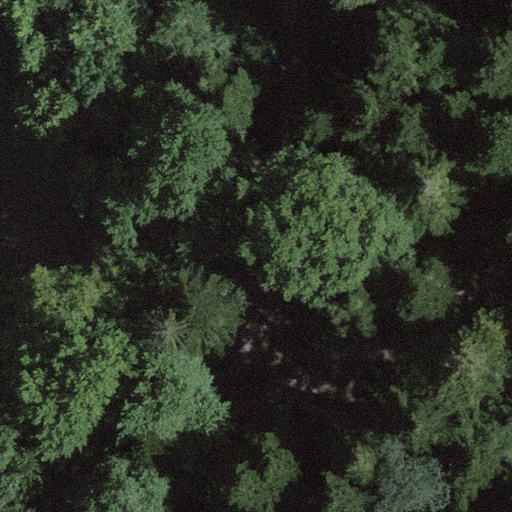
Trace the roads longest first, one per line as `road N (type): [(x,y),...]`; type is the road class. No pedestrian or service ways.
road 1 (track): [(287,0),(291,128),(197,440),(165,511)]
road 2 (track): [(222,358),(291,369),(365,354),(439,317),(511,266)]
